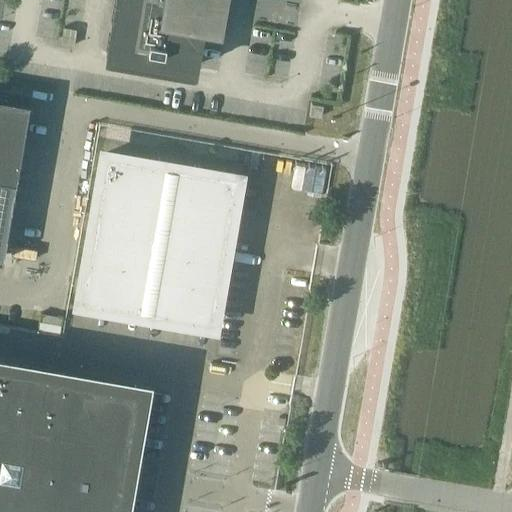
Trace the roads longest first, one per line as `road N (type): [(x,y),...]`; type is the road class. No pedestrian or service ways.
road 1 (unclassified): [(315,477),(396,0)]
road 2 (unclassified): [(496,508),(315,477)]
